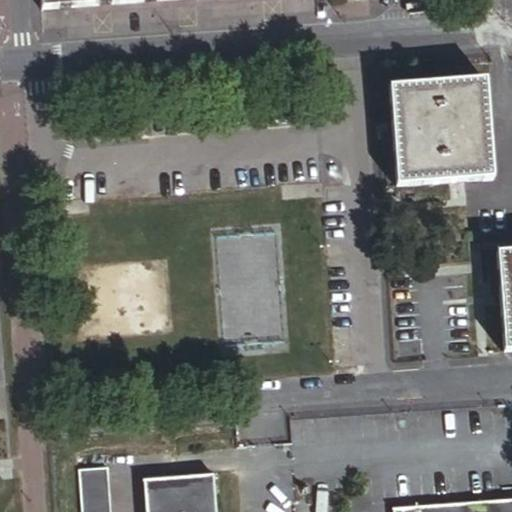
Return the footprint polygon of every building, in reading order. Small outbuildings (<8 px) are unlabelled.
[(217,0),(41,0),(43,13),(217,0)] [(491,180),(482,83),(391,91),(399,187),(491,180)] [(505,354),(511,353),(511,256),(499,258),(505,354)] [(114,511),(112,470),(83,472),(85,511),(114,511)] [(217,511),(215,478),(147,484),(148,511),(217,511)]
